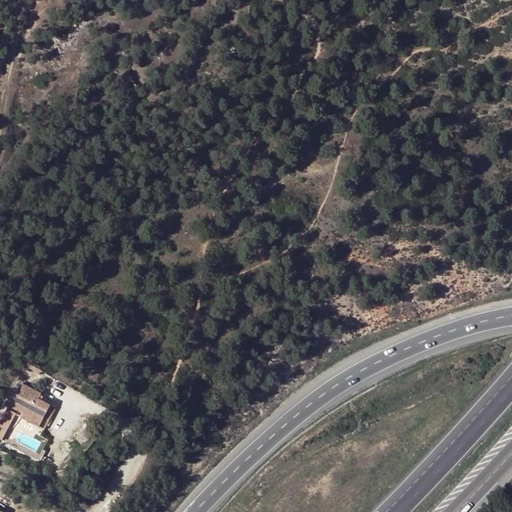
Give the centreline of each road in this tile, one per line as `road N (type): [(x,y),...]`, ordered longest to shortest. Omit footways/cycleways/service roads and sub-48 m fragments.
road 1 (motorway): [(511,314),(394,352),(331,386),(192,511)]
road 2 (motorway): [(511,379),(387,511)]
